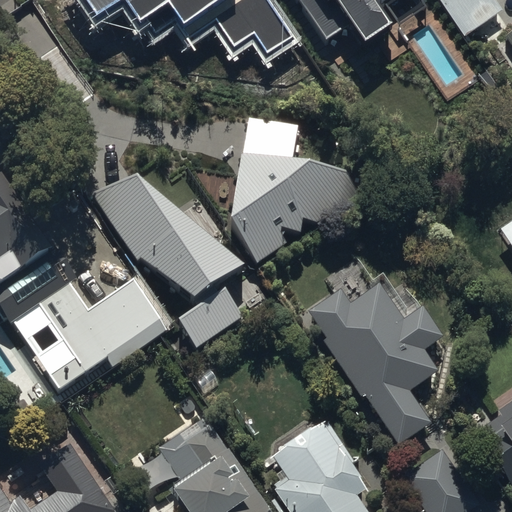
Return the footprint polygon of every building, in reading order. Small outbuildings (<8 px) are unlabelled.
[(86,0),(97,15),(119,0),(123,0),(149,37),(174,20),(188,40),(216,21),(234,47),(254,34),(268,54),(295,36),(269,0),(86,0)] [(298,0),(326,44),(350,29),(361,46),(388,29),(377,12),(384,8),(396,0),(298,0)] [(435,0),(465,44),(503,19),(490,0),(435,0)] [(323,83),(293,40),(259,63),(288,107),(323,83)] [(228,224),(256,266),(361,196),(346,173),(292,165),(298,128),(244,120),(228,224)] [(0,167),(0,330),(8,343),(84,292),(0,167)] [(242,270),(133,181),(90,197),(135,260),(192,302),(242,270)] [(511,215),(493,228),(511,257),(511,215)] [(306,311),(397,443),(428,422),(406,389),(436,369),(423,350),(442,336),(420,304),(403,316),(378,281),(349,301),(340,287),(306,311)] [(77,339),(103,377),(171,330),(145,292),(77,339)] [(178,326),(196,352),(243,319),(225,293),(178,326)] [(511,393),(491,408),(496,415),(472,430),(507,483),(511,479),(511,393)] [(265,511),(224,453),(201,422),(157,453),(180,484),(167,493),(179,511),(265,511)] [(276,498),(274,499),(282,511),(362,511),(358,504),(366,499),(350,474),(354,471),(327,430),(273,466),(281,479),(275,482),(279,488),(273,492),(276,498)] [(55,493),(27,511),(8,511),(7,511),(0,502),(0,511),(116,511),(87,470),(70,446),(38,469),(55,493)] [(469,511),(479,505),(441,450),(401,478),(424,511),(469,511)]
